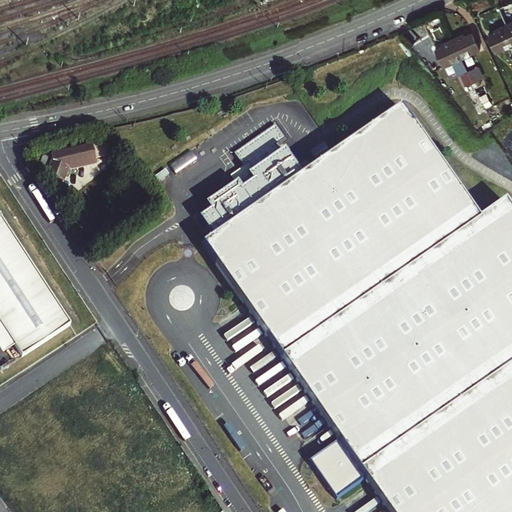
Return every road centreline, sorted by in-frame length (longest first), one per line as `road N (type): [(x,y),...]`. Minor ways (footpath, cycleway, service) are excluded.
road 1 (residential): [(0,133),(7,158),(240,511)]
road 2 (tertiary): [(421,0),(220,79),(0,132)]
